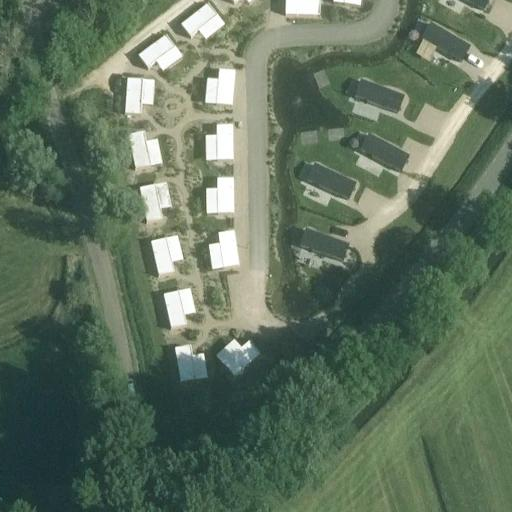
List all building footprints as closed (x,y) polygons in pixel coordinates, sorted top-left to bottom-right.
[(344,0),(344,7),(359,10),(360,0),(344,0)] [(460,0),(487,12),(491,0),(460,0)] [(320,2),(285,1),(285,17),(320,18),(320,2)] [(181,28),(190,40),(215,20),(206,9),(181,28)] [(430,26),(422,39),(459,62),(468,48),(430,26)] [(166,40),(138,59),(147,71),(175,52),(166,40)] [(233,75),(218,75),(216,109),(231,109),(233,75)] [(128,82),(123,118),(138,119),(142,84),(128,82)] [(363,84),(358,99),(399,114),(404,99),(363,84)] [(231,131),(217,131),(217,146),(216,161),(231,161),(231,131)] [(370,138),(362,153),(402,174),(409,159),(370,138)] [(313,168),(307,182),(349,202),(356,187),(313,168)] [(232,182),(218,182),(218,216),(232,216),(232,182)] [(154,191),(141,193),(147,223),(159,221),(154,191)] [(349,247),(306,232),(300,250),(342,265),(349,247)] [(234,236),(218,238),(222,256),(224,271),(239,268),(234,236)] [(165,243),(151,246),(158,279),(172,276),(165,243)] [(181,294),(161,299),(170,333),(189,329),(181,294)] [(249,347),(223,368),(234,381),(260,359),(249,347)] [(190,349),(175,352),(181,385),(196,383),(190,349)]
